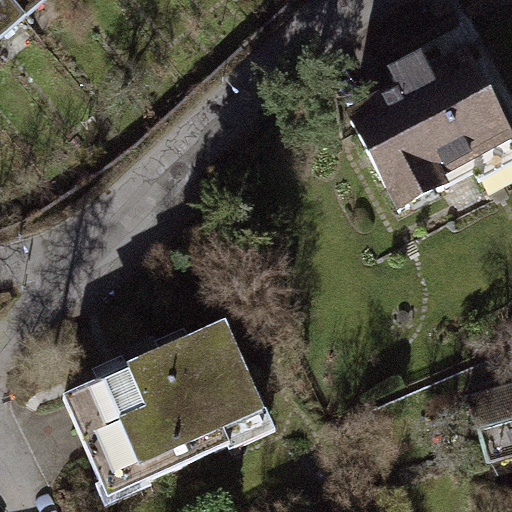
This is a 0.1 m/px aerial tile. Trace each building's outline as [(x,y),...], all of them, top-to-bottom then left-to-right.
[(47,0),(0,0),(20,23),(47,0)] [(0,0),(0,39),(20,23),(0,0)] [(400,95),(351,121),(400,214),(446,190),(440,178),(470,163),(481,183),(511,166),(511,142),(467,59),(430,79),(421,62),(391,78),(400,95)] [(131,371),(64,401),(109,501),(269,430),(224,330),(157,360),(149,342),(123,353),(131,371)] [(511,386),(468,400),(482,447),(511,438),(511,386)]
